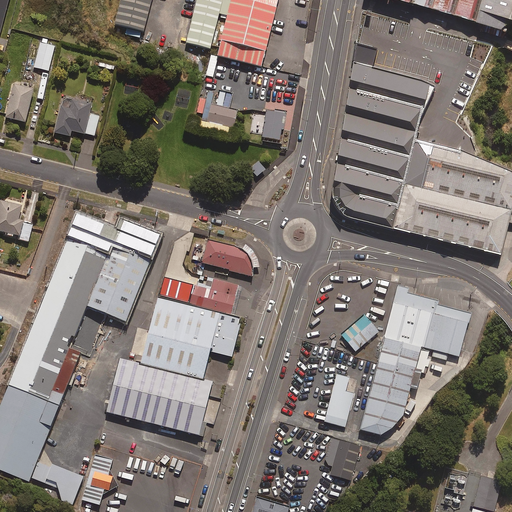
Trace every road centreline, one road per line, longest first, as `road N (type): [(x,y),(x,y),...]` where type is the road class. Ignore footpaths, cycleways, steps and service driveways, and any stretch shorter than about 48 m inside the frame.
road 1 (secondary): [(210,511),(283,252)]
road 2 (secondary): [(305,258),(229,511)]
road 3 (secondary): [(345,0),(316,213)]
road 4 (secondary): [(291,210),(332,0)]
road 5 (residential): [(197,207),(0,158)]
road 6 (residential): [(511,309),(467,276),(405,256)]
